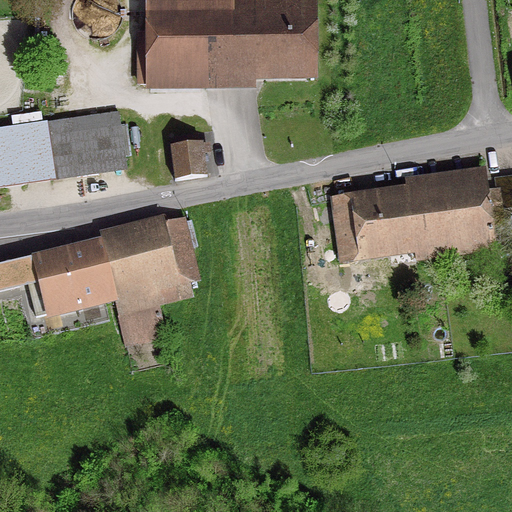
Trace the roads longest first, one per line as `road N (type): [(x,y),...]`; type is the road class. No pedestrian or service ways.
road 1 (residential): [(488,137),(0,225)]
road 2 (residential): [(470,0),(488,137)]
